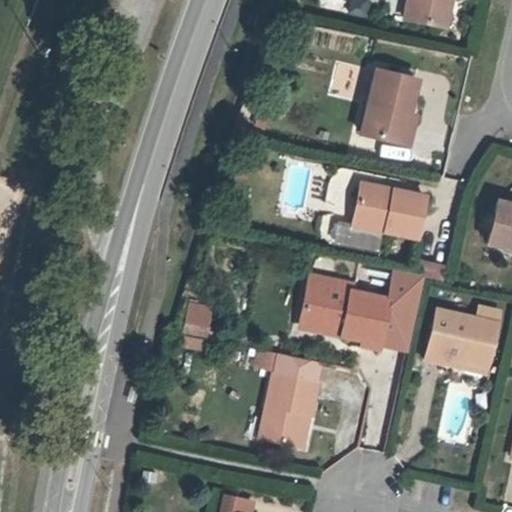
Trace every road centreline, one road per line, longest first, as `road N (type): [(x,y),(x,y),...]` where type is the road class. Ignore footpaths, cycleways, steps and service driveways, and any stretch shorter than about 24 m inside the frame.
road 1 (unclassified): [(121,272),(95,219),(90,150),(148,0)]
road 2 (primary): [(213,0),(146,176),(121,272)]
road 3 (primary): [(121,272),(68,511)]
